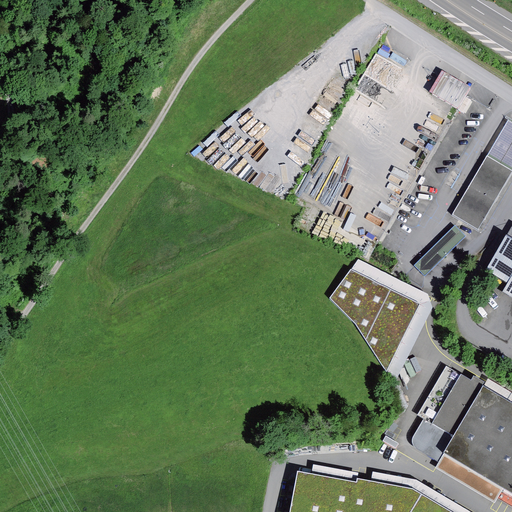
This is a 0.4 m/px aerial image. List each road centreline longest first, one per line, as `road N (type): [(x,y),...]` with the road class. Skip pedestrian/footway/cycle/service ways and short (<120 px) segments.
road 1 (track): [(0,346),(149,139),(195,61),(254,0)]
road 2 (track): [(368,0),(511,98)]
